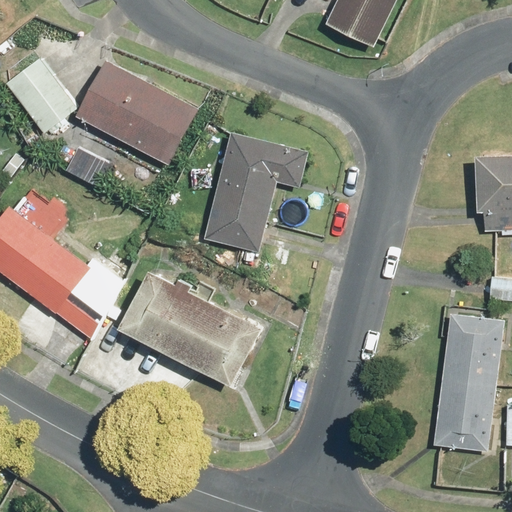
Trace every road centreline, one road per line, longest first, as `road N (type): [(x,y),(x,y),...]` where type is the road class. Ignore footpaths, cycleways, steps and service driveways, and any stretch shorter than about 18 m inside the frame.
road 1 (residential): [(409,123),(311,511)]
road 2 (residential): [(271,511),(136,463),(0,389)]
road 3 (residential): [(154,0),(188,27),(409,123)]
road 4 (residential): [(511,51),(462,65),(409,123)]
